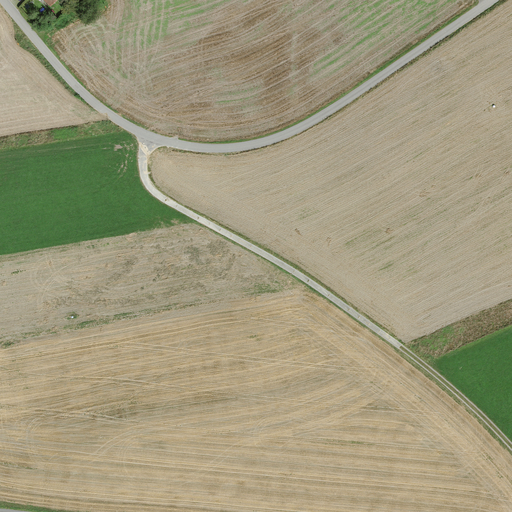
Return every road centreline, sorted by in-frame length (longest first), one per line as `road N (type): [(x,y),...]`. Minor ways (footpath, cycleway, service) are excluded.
road 1 (unclassified): [(3,0),(105,113),(172,143),(213,150),(260,144),(309,121),(489,0)]
road 2 (track): [(145,133),(144,174),(159,197),(301,276),(460,395),(511,448)]
